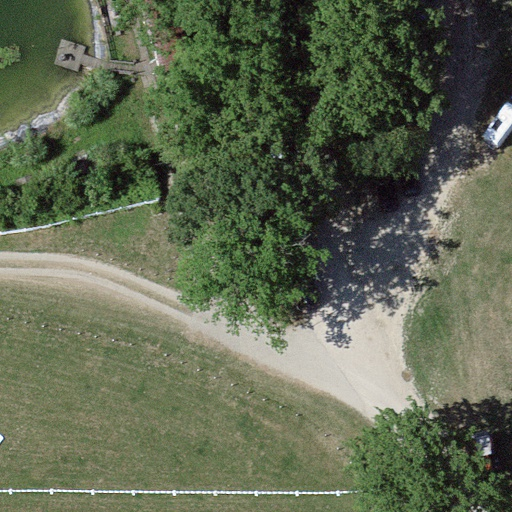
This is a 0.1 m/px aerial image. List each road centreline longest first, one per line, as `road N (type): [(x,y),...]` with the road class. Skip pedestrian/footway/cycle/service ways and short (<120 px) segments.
road 1 (track): [(471,511),(361,378),(333,331),(314,214),(318,67),(306,0)]
road 2 (track): [(0,264),(99,273),(253,340),(349,355)]
